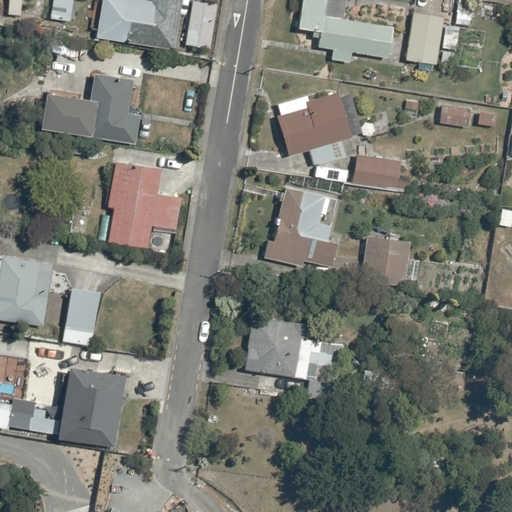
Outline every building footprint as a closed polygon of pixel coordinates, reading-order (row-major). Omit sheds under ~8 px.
[(4,16),(15,17),(16,0),(0,0),(0,21),(4,22),(4,16)] [(75,0),(55,0),(52,18),(72,22),(75,0)] [(154,0),(154,2),(142,0),(105,0),(99,38),(176,51),(183,0),(154,0)] [(321,49),(334,51),(333,61),(353,64),(355,54),(390,59),(395,28),(326,18),(328,1),(320,0),(302,0),(298,29),(323,32),(321,49)] [(218,6),(193,2),(186,46),(212,50),(218,6)] [(414,14),(407,60),(439,65),(446,18),(414,14)] [(137,146),(142,117),(130,115),(136,81),(98,74),(93,101),(51,94),(44,129),(137,146)] [(344,141),(353,138),(340,93),(309,102),(311,108),(280,117),(291,156),(311,150),(344,141)] [(475,109),(444,105),(442,124),(473,128),(475,109)] [(344,141),(311,150),(316,166),(349,157),(344,141)] [(411,183),(400,181),(403,164),(359,155),(353,184),(409,195),(411,183)] [(163,170),(118,163),(111,207),(116,208),(111,243),(150,249),(154,226),(178,230),(183,198),(159,194),(163,170)] [(333,228),(321,225),(327,198),(289,188),(276,243),(270,242),(266,258),(304,267),(305,261),(334,268),(340,244),(329,242),(333,228)] [(412,243),(369,237),(362,281),(405,287),(412,243)] [(0,286),(0,320),(45,327),(54,264),(4,257),(0,286)] [(101,294),(73,290),(66,342),(94,346),(101,294)] [(302,341),(303,336),(310,337),(312,325),(296,323),(295,325),(256,319),(248,371),(296,379),(302,341)] [(311,381),(308,399),(335,403),(344,348),(317,343),(302,341),(296,379),(311,381)] [(127,377),(73,368),(61,440),(116,448),(127,377)] [(15,400),(10,427),(32,430),(37,404),(15,400)]
